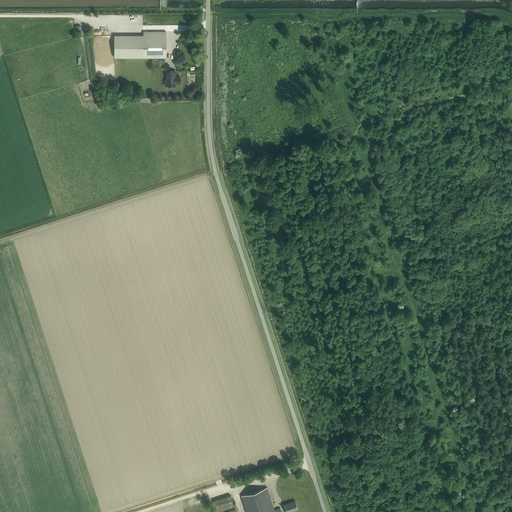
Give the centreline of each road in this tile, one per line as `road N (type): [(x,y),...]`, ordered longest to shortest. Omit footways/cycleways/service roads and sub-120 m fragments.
road 1 (unclassified): [(324,511),(212,161),(207,0)]
road 2 (track): [(475,511),(323,22)]
road 3 (track): [(207,11),(323,22),(511,20)]
road 4 (track): [(260,313),(511,231)]
